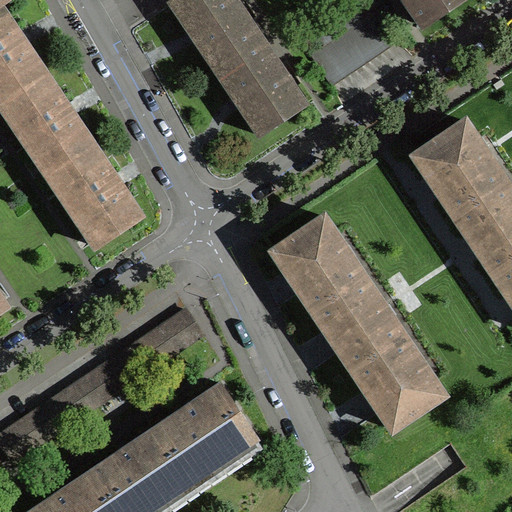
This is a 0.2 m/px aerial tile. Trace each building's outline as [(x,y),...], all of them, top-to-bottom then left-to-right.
[(172,0),(170,1),(190,30),(215,68),(261,38),(249,20),(244,24),(228,0),(172,0)] [(410,0),(417,8),(414,10),(424,25),(461,0),(410,0)] [(0,89),(7,100),(46,74),(18,32),(0,5),(0,89)] [(312,55),(330,82),(396,38),(377,11),(364,20),(356,7),(316,33),(325,46),(312,55)] [(230,90),(260,135),(306,104),(294,86),(289,89),(268,58),(273,55),(261,38),(215,68),(230,90)] [(44,155),(55,170),(93,144),(65,102),(46,74),(7,100),(0,105),(37,159),(44,155)] [(472,143),(478,139),(466,120),(414,155),(430,179),(454,215),(506,180),(494,162),(488,166),(472,143)] [(113,174),(93,144),(55,170),(48,175),(84,230),(91,225),(103,241),(141,215),(113,174)] [(494,274),(511,261),(511,202),(511,201),(511,188),(506,180),(454,215),(469,238),(494,274)] [(331,238),(337,234),(325,216),(273,251),(288,274),(313,311),(365,275),(353,257),(346,261),(331,238)] [(511,261),(494,274),(509,297),(511,301),(511,261)] [(365,275),(313,311),(328,332),(352,369),(405,334),(393,317),(386,321),(370,297),(377,293),(365,275)] [(7,429),(24,454),(202,334),(186,309),(97,369),(7,429)] [(410,357),(417,352),(405,334),(352,369),(368,392),(393,429),(445,394),(433,376),(426,380),(410,357)] [(187,406),(156,427),(192,481),(258,437),(222,383),(187,406)] [(118,511),(146,511),(192,481),(156,427),(122,450),(91,471),(118,511)] [(0,442),(13,462),(24,454),(7,429),(0,434),(0,442)] [(118,511),(91,471),(57,494),(30,511),(118,511)]
